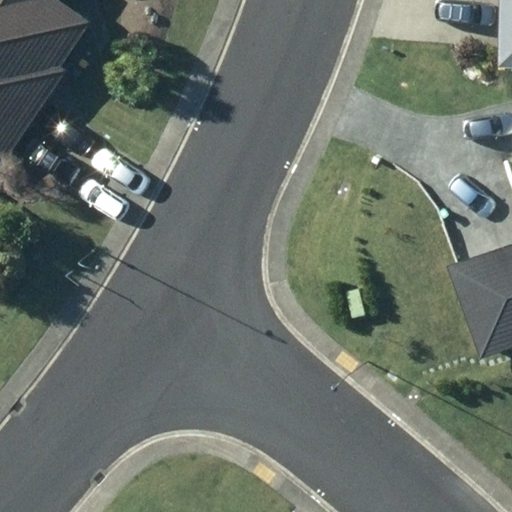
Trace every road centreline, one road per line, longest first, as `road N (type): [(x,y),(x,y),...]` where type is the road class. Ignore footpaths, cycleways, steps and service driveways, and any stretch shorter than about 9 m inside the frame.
road 1 (residential): [(309,0),(302,36),(158,306)]
road 2 (residential): [(158,306),(426,511)]
road 3 (residential): [(158,306),(0,503)]
